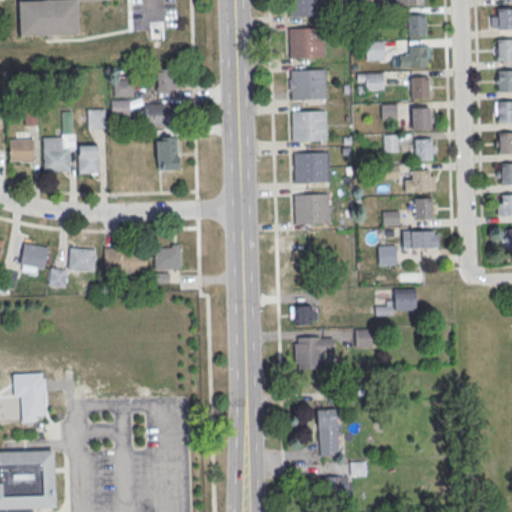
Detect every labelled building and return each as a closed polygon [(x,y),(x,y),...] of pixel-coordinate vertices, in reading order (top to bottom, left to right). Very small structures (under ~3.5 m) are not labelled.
[(77,36),(19,38),(17,2),(72,0),(108,0),(109,1),(76,2),(77,36)] [(288,0),(322,0),(323,17),(289,17),(288,0)] [(496,9),(511,9),(511,30),(496,30),(496,9)] [(407,17),(424,16),(425,37),(408,38),(407,17)] [(289,29),(324,28),(324,58),(290,59),(289,29)] [(383,40),(365,40),(365,58),(383,58),(383,40)] [(496,41),(511,40),(511,61),(496,62),(496,41)] [(408,48),(426,47),(426,69),(409,69),(408,48)] [(155,89),(173,89),(173,68),(155,68),(155,89)] [(290,71),(324,70),(325,100),(291,100),(290,71)] [(497,71),(511,70),(511,92),(498,92),(497,71)] [(382,72),(356,72),(356,81),(365,81),(365,90),(382,90),(382,72)] [(410,78),(427,78),(428,99),(411,99),(410,78)] [(113,79),(113,95),(131,95),(131,79),(113,79)] [(111,99),(111,115),(129,115),(129,99),(111,99)] [(396,118),(396,102),(380,102),(380,118),(396,118)] [(497,102),(511,102),(511,123),(497,123),(497,102)] [(143,103),(143,124),(171,124),(171,103),(143,103)] [(411,109),(428,109),(429,130),(412,130),(411,109)] [(290,112),(325,111),(325,141),(291,141),(290,112)] [(155,168),(174,168),(174,133),(155,133),(155,168)] [(397,151),(397,133),(382,133),(382,151),(397,151)] [(497,133),(511,133),(511,154),(498,154),(497,133)] [(414,140),(431,139),(431,160),(414,161),(414,140)] [(7,141),(33,140),(33,162),(8,163),(7,141)] [(78,173),(97,173),(97,145),(78,145),(78,173)] [(42,151),(68,150),(68,172),(43,173),(42,151)] [(292,154),(327,153),(327,183),(293,184),(292,154)] [(382,164),(382,177),(397,177),(397,164),(382,164)] [(499,164),(511,164),(511,185),(500,185),(499,164)] [(411,171),(428,171),(429,192),(412,192),(411,171)] [(292,195),(327,194),(327,224),(293,225),(292,195)] [(500,195),(511,195),(511,216),(501,216),(500,195)] [(413,199),(430,199),(431,220),(414,220),(413,199)] [(382,210),(382,223),(398,223),(398,210),(382,210)] [(437,229),(401,229),(401,247),(437,247),(437,229)] [(503,229),(511,229),(511,250),(503,250),(503,229)] [(41,274),(47,246),(23,242),(17,269),(41,274)] [(179,269),(179,244),(154,244),(154,269),(179,269)] [(395,245),(377,245),(377,264),(395,264),(395,245)] [(102,247),(102,270),(144,270),(144,247),(102,247)] [(94,248),(67,248),(67,270),(94,270),(94,248)] [(47,285),(64,287),(66,268),(48,266),(47,285)] [(1,291),(14,291),(14,271),(1,271),(1,291)] [(415,292),(393,292),(394,310),(415,310),(415,292)] [(314,305),(290,305),(290,324),(314,324),(314,305)] [(371,328),(354,328),(354,347),(371,347),(371,328)] [(293,368),(321,368),(321,354),(331,354),(331,336),(293,336),(293,368)] [(313,378),(294,378),(294,391),(313,391),(313,378)] [(317,455),(336,455),(336,408),(317,408),(317,455)] [(365,460),(349,460),(349,475),(365,475),(365,460)]
